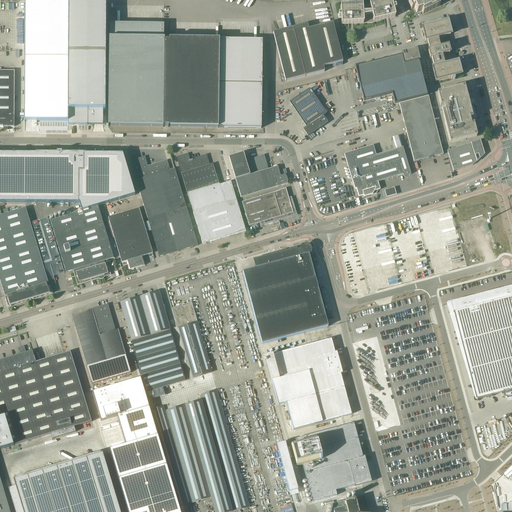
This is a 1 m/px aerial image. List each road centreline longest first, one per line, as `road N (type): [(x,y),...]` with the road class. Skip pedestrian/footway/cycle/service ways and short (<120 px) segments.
road 1 (unclassified): [(0,139),(282,143),(293,154),(315,227)]
road 2 (tertiary): [(0,323),(300,231)]
road 3 (tertiary): [(511,162),(321,225)]
road 4 (unclassified): [(429,282),(475,452),(488,470)]
road 5 (tertiary): [(336,229),(511,172)]
road 6 (unknown): [(193,389),(245,375),(251,366),(223,272)]
